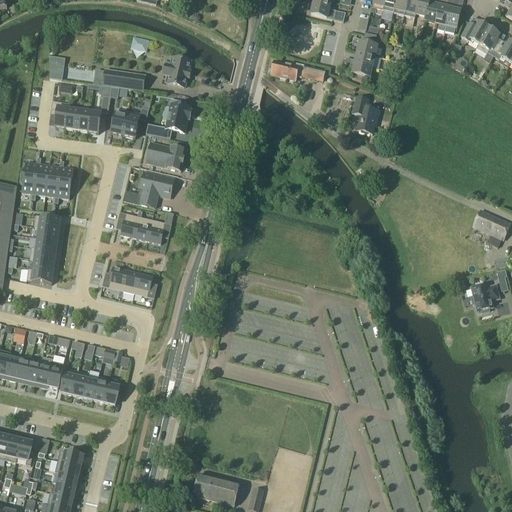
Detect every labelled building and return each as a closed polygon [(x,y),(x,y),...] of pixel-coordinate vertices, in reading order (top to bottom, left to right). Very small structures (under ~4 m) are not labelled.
[(328,12),(330,4),(314,0),(310,17),(342,25),(345,16),(328,12)] [(373,0),(370,15),(373,16),(375,14),(376,12),(382,13),(385,0),(373,0)] [(385,0),(382,13),(393,16),(396,0),(385,0)] [(396,0),(393,16),(403,18),(407,0),(396,0)] [(407,0),(403,18),(414,21),(415,17),(419,0),(418,0),(407,0)] [(429,2),(426,2),(419,0),(415,17),(424,19),(423,23),(424,23),(429,2)] [(431,7),(433,0),(426,0),(426,2),(429,2),(424,23),(435,26),(439,9),(431,7)] [(449,11),(444,35),(453,37),(454,30),(456,31),(460,14),(455,12),(457,0),(452,0),(452,2),(449,1),(447,6),(453,7),(452,12),(449,11)] [(436,33),(444,35),(449,11),(452,12),(453,7),(447,6),(446,10),(439,9),(435,26),(438,27),(436,33)] [(479,47),(488,31),(478,25),(474,32),(468,28),(460,40),(467,44),(469,41),(473,44),(479,47)] [(479,47),(476,52),(485,58),(487,55),(493,59),(501,45),(495,41),(497,38),(498,37),(488,31),(479,47)] [(144,53),(145,40),(129,38),(127,51),(144,53)] [(357,56),(374,60),(376,49),(360,45),(360,42),(355,41),(354,47),(359,48),(357,56)] [(505,62),(510,66),(511,62),(511,45),(510,44),(507,48),(501,45),(493,59),(499,63),(500,60),(505,62)] [(354,66),(371,70),(374,60),(357,56),(355,63),(354,66)] [(188,74),(190,64),(174,60),(174,61),(171,61),(170,68),(165,67),(163,76),(170,78),(168,86),(184,90),(186,80),(189,81),(190,74),(188,74)] [(354,69),(352,77),(369,81),(371,70),(354,66),(355,63),(350,62),(349,68),(354,69)] [(294,84),(295,78),(322,85),(325,74),(291,66),(290,69),(274,65),(271,77),(280,80),(279,81),(288,83),(288,82),(294,84)] [(61,71),(49,71),(49,82),(54,82),(60,83),(61,71)] [(95,73),(93,88),(99,89),(102,90),(103,87),(132,92),(134,77),(105,72),(105,75),(95,73)] [(117,102),(119,92),(111,91),(109,101),(117,102)] [(375,130),(379,114),(366,111),(369,103),(356,99),(352,116),(358,118),(357,123),(359,123),(356,134),(372,137),(374,129),(375,130)] [(107,117),(109,101),(103,100),(100,117),(101,117),(107,117)] [(170,143),(172,133),(185,136),(188,123),(190,123),(192,114),(190,114),(190,113),(180,111),(181,104),(170,102),(169,108),(171,109),(166,131),(147,127),(145,138),(170,143)] [(52,105),(50,118),(56,119),(54,131),(65,132),(68,110),(69,110),(69,107),(52,105)] [(68,110),(65,132),(76,134),(79,113),(79,114),(80,111),(69,110),(68,110)] [(128,114),(122,139),(135,142),(139,123),(146,124),(148,113),(141,111),(140,117),(128,114)] [(116,112),(110,136),(122,139),(128,114),(116,112)] [(79,113),(76,134),(87,135),(89,115),(79,114),(79,113)] [(89,115),(87,135),(98,137),(101,117),(100,117),(89,115)] [(180,174),(185,153),(150,145),(145,165),(170,171),(175,172),(180,174)] [(38,167),(35,183),(47,184),(49,169),(40,168),(40,162),(37,161),(36,167),(38,167)] [(49,169),(47,184),(58,186),(61,170),(63,171),(63,165),(59,164),(59,170),(49,169)] [(20,174),(20,180),(35,183),(38,167),(36,167),(26,166),(24,175),(20,174)] [(61,170),(58,186),(74,188),(75,182),(71,182),(73,172),(63,171),(61,170)] [(139,194),(136,207),(155,212),(158,199),(169,201),(174,181),(144,174),(139,194)] [(20,180),(19,186),(23,187),(21,196),(31,197),(33,198),(35,183),(20,180)] [(31,197),(31,203),(35,204),(35,198),(45,199),(47,184),(35,183),(33,198),(31,197)] [(47,184),(45,199),(54,201),(54,207),(58,207),(58,201),(56,201),(58,186),(47,184)] [(0,198),(11,189),(0,186),(0,198)] [(58,186),(56,201),(58,201),(68,203),(70,193),(74,194),(74,188),(58,186)] [(16,190),(11,189),(0,198),(0,205),(0,206),(14,208),(16,190)] [(0,215),(13,218),(14,208),(0,206),(0,205),(0,215)] [(503,243),(510,227),(480,213),(473,230),(503,243)] [(139,221),(134,241),(147,244),(151,224),(140,221),(142,215),(138,214),(137,220),(139,221)] [(0,225),(11,228),(13,218),(0,215),(0,225)] [(119,216),(118,222),(124,224),(120,238),(134,241),(139,221),(137,220),(119,216)] [(35,219),(34,230),(38,231),(39,231),(59,233),(60,222),(35,219)] [(151,224),(147,244),(160,248),(164,231),(170,232),(171,228),(151,224)] [(0,236),(10,237),(11,228),(0,225),(0,236)] [(31,230),(30,241),(37,242),(57,244),(59,233),(39,231),(38,231),(34,230),(31,230)] [(0,246),(8,247),(10,237),(0,236),(0,246)] [(36,252),(56,255),(57,244),(37,242),(36,252)] [(0,256),(7,257),(8,247),(0,246),(0,256)] [(31,251),(29,263),(34,263),(54,266),(56,255),(36,252),(31,251)] [(494,263),(496,272),(509,269),(507,260),(494,263)] [(33,273),(32,273),(53,276),(54,266),(34,263),(33,273)] [(103,286),(102,290),(119,294),(121,294),(126,274),(113,270),(109,287),(103,286)] [(28,273),(26,284),(31,285),(51,287),(53,276),(32,273),(33,273),(28,272),(28,273)] [(505,273),(496,275),(498,282),(506,280),(505,273)] [(119,294),(118,300),(122,301),(123,295),(134,297),(139,277),(126,274),(121,294),(119,294)] [(139,277),(134,297),(153,302),(156,292),(150,290),(152,280),(139,277)] [(462,283),(453,285),(459,313),(468,311),(462,283)] [(473,291),(474,299),(470,300),(472,307),(475,307),(477,315),(480,314),(481,316),(489,314),(488,312),(492,311),(490,302),(493,302),(493,303),(499,302),(495,288),(485,291),(485,288),(473,291)] [(312,365),(316,354),(310,333),(310,329),(307,328),(307,323),(303,310),(300,309),(291,309),(290,333),(300,330),(302,338),(302,339),(290,339),(288,344),(288,346),(294,348),(296,353),(291,351),(290,376),(297,358),(297,356),(303,354),(296,352),(305,352),(303,356),(311,359),(312,365)] [(57,345),(58,341),(49,339),(47,346),(56,349),(57,345)] [(67,351),(69,343),(58,341),(57,345),(56,349),(67,351)] [(93,357),(95,349),(88,348),(86,355),(93,357)] [(104,356),(105,352),(99,350),(97,356),(96,356),(95,358),(103,360),(104,356)] [(0,378),(4,379),(9,361),(10,356),(10,355),(0,352),(0,378)] [(114,359),(115,354),(111,353),(107,352),(105,362),(113,364),(114,359)] [(119,368),(122,356),(121,356),(116,355),(113,366),(119,368)] [(9,361),(4,379),(9,380),(8,383),(15,384),(15,382),(20,359),(10,356),(9,361)] [(20,359),(15,382),(25,384),(30,366),(31,361),(20,359)] [(36,387),(40,368),(30,366),(25,384),(36,387)] [(46,389),(51,371),(40,368),(36,387),(46,389)] [(57,392),(62,373),(51,371),(46,389),(57,392)] [(77,375),(66,372),(61,396),(72,398),(77,375)] [(88,377),(82,401),(93,403),(98,380),(99,375),(89,373),(88,377)] [(265,379),(278,382),(279,375),(267,373),(265,379)] [(88,377),(77,375),(72,398),(82,401),(88,377)] [(361,383),(359,375),(344,378),(351,406),(362,403),(361,398),(356,399),(354,391),(357,390),(356,384),(361,383)] [(109,382),(98,380),(93,403),(103,406),(109,382)] [(109,383),(109,382),(103,406),(114,408),(119,386),(109,384),(109,383)] [(343,453),(341,446),(348,445),(345,432),(334,434),(338,454),(343,453)] [(0,437),(0,462),(5,463),(10,440),(0,437)] [(10,440),(5,463),(15,466),(21,443),(10,440)] [(21,443),(15,466),(16,466),(17,461),(26,464),(25,468),(30,469),(33,455),(30,454),(32,445),(21,443)] [(59,454),(57,465),(80,470),(83,459),(59,454)] [(57,465),(54,475),(78,481),(80,470),(57,465)] [(54,475),(54,476),(59,477),(57,487),(75,491),(78,481),(54,475)] [(239,487),(198,477),(192,499),(233,509),(239,487)] [(49,496),(73,502),(75,491),(57,487),(54,497),(49,496)] [(253,490),(247,511),(258,511),(263,493),(253,490)] [(49,496),(47,507),(69,511),(70,511),(73,502),(49,496)]
